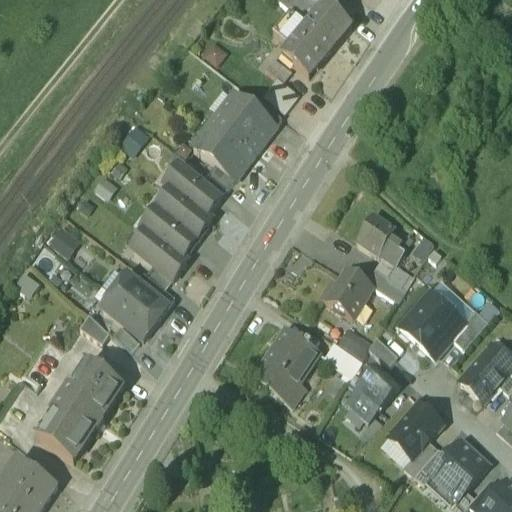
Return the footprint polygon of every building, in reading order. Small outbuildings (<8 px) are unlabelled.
[(324,12),(309,0),(285,0),(279,9),(291,19),(307,32),(324,12)] [(334,0),(309,0),(324,12),(330,5),(334,0)] [(330,5),(324,12),(307,32),(335,55),(352,34),(340,24),(346,18),(330,5)] [(307,32),(291,19),(274,40),(302,63),(293,73),(308,86),(335,55),(307,32)] [(291,79),(274,66),(265,77),(277,86),(283,90),(291,79)] [(283,90),(277,86),(263,105),(284,122),(299,103),(283,90)] [(256,122),(234,105),(220,123),(261,155),(275,137),(256,122)] [(282,128),(263,113),(256,122),(275,137),(282,128)] [(261,155),(220,123),(207,140),(248,172),(261,155)] [(248,172),(207,140),(193,158),(215,175),(234,190),(248,172)] [(234,190),(215,175),(208,185),(227,199),(234,190)] [(220,209),(179,177),(165,195),(171,200),(171,199),(207,226),(220,209)] [(207,226),(171,199),(171,200),(157,219),(198,250),(207,239),(205,238),(212,229),(207,226)] [(198,250),(157,219),(142,238),(145,241),(145,240),(182,268),(188,260),(189,262),(198,250)] [(395,239),(372,224),(355,250),(368,259),(366,262),(372,267),(374,263),(378,265),(379,263),(392,243),(395,239)] [(74,255),(82,242),(68,234),(60,247),(74,255)] [(405,246),(395,239),(392,243),(402,250),(405,246)] [(182,268),(145,240),(145,241),(132,257),(153,274),(172,288),(173,289),(187,271),(182,268)] [(413,251),(405,246),(402,250),(392,243),(379,263),(398,275),(413,251)] [(398,275),(379,263),(378,265),(372,274),(387,285),(406,297),(413,285),(398,275)] [(18,286),(33,296),(41,283),(26,273),(18,286)] [(172,288),(153,274),(146,283),(155,291),(165,298),(172,288)] [(371,294),(346,279),(337,294),(331,291),(322,307),(352,326),(371,294)] [(148,300),(127,284),(114,300),(155,332),(168,315),(167,315),(148,300)] [(406,297),(387,285),(382,294),(400,306),(406,297)] [(165,298),(155,291),(148,300),(167,315),(175,305),(165,298)] [(155,332),(114,300),(102,316),(143,348),(155,332)] [(429,300),(399,334),(435,365),(451,346),(464,331),(464,330),(429,300)] [(475,318),(464,330),(464,331),(451,346),(463,357),(487,329),(475,318)] [(109,339),(89,321),(80,334),(102,349),(109,339)] [(140,350),(122,334),(114,343),(132,359),(140,350)] [(345,335),(335,350),(362,367),(372,352),(345,335)] [(285,338),(252,386),(285,408),(317,360),(285,338)] [(376,346),(370,358),(389,374),(398,364),(376,346)] [(362,367),(335,350),(325,364),(352,382),(362,367)] [(511,373),(490,354),(459,388),(483,409),(498,393),(511,376),(511,373)] [(86,369),(35,444),(73,469),(96,435),(98,437),(104,428),(102,427),(123,394),(86,369)] [(345,411),(367,430),(399,394),(376,374),(345,411)] [(511,376),(498,393),(508,402),(511,398),(511,376)] [(418,410),(388,445),(411,466),(412,466),(428,448),(442,432),(418,410)] [(511,416),(503,427),(511,434),(511,416)] [(428,448),(412,466),(411,466),(403,475),(415,484),(438,457),(428,448)] [(488,473),(462,450),(448,466),(426,490),(451,511),(453,511),(466,498),(488,473)] [(426,490),(448,466),(438,458),(415,484),(424,493),(426,490)] [(43,511),(57,492),(17,466),(14,470),(18,473),(0,499),(0,500),(15,511),(43,511)] [(485,511),(511,511),(511,492),(507,488),(499,496),(485,511)] [(475,506),(469,511),(485,511),(499,496),(490,489),(475,506)] [(469,511),(475,506),(466,498),(453,511),(469,511)] [(15,511),(0,500),(0,511),(15,511)]
